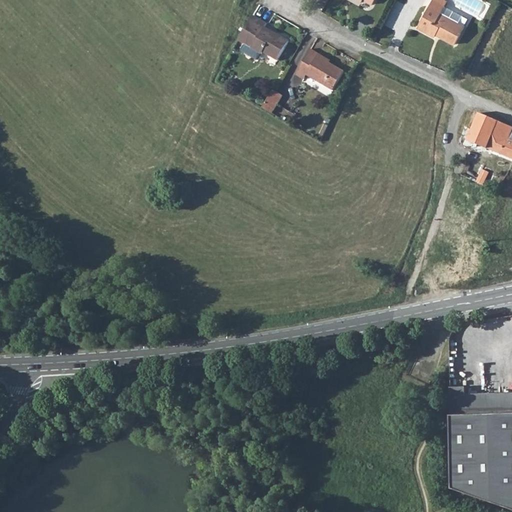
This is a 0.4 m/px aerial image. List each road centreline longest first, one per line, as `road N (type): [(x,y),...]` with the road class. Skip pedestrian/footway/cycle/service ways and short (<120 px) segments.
road 1 (tertiary): [(511,294),(197,352),(46,363)]
road 2 (unclassified): [(511,117),(366,54),(277,0)]
road 3 (track): [(410,316),(408,295),(441,207),(452,116),(464,94)]
